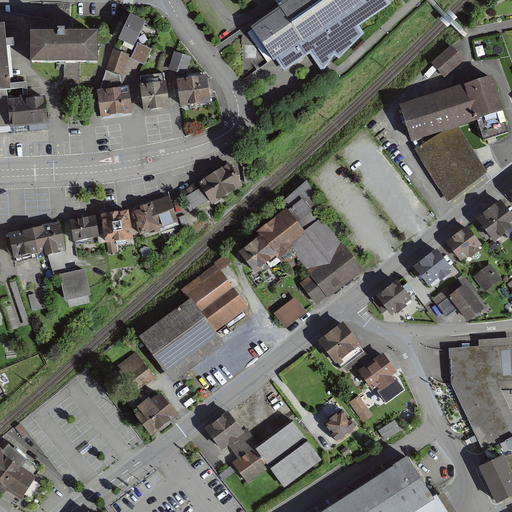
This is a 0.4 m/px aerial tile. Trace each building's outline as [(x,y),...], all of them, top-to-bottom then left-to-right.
[(365,36),(359,29),(391,7),(386,0),(362,0),(360,1),(359,0),(293,0),(278,11),(279,13),(251,32),(274,65),(277,63),(284,74),(310,56),(322,74),(334,57),(339,61),(365,36)] [(145,23),(130,16),(118,40),(133,47),(145,23)] [(5,28),(0,27),(0,130),(32,128),(47,126),(44,97),(29,99),(27,83),(10,85),(7,47),(14,46),(14,39),(6,40),(5,28)] [(96,35),(32,35),(32,62),(65,62),(65,82),(80,82),(80,62),(96,62),(96,35)] [(152,50),(138,43),(131,58),(145,65),(152,50)] [(463,60),(451,47),(432,64),(443,77),(463,60)] [(128,56),(115,51),(109,68),(121,73),(128,56)] [(189,58),(173,53),(167,69),(184,74),(189,58)] [(100,92),(98,92),(101,116),(131,112),(128,88),(122,89),(120,76),(107,71),(100,90),(100,92)] [(164,74),(140,77),(144,111),(168,108),(164,74)] [(491,77),(401,107),(412,140),(456,126),(477,119),(484,141),(487,140),(489,145),(497,142),(496,137),(508,133),(491,77)] [(206,79),(178,82),(181,107),(209,104),(206,79)] [(456,126),(412,140),(449,200),(485,172),(456,126)] [(228,165),(178,192),(188,211),(205,202),(207,206),(241,188),(228,165)] [(322,207),(305,183),(277,203),(284,213),(253,236),(256,240),(234,255),(250,277),(290,248),(311,278),(301,286),(316,307),(362,274),(322,218),(317,222),(311,215),(322,207)] [(168,200),(135,209),(132,214),(137,235),(175,224),(168,200)] [(511,230),(511,219),(500,202),(474,220),(492,245),(511,230)] [(127,213),(102,217),(106,242),(130,241),(127,213)] [(183,217),(180,218),(184,229),(190,227),(186,216),(183,217)] [(94,219),(71,223),(75,244),(97,240),(94,219)] [(59,227),(5,236),(9,259),(62,251),(59,227)] [(467,229),(445,245),(460,265),(482,250),(467,229)] [(438,252),(413,270),(428,291),(453,273),(438,252)] [(214,262),(215,264),(181,289),(188,298),(139,334),(173,380),(226,341),(217,330),(249,306),(222,269),(232,262),(226,254),(214,262)] [(502,281),(490,264),(472,277),(484,294),(502,281)] [(84,272),(58,277),(63,303),(89,298),(84,272)] [(397,284),(373,300),(387,320),(411,303),(409,300),(416,295),(409,285),(401,290),(397,284)] [(448,290),(434,300),(447,317),(459,307),(468,319),(482,308),(464,286),(452,295),(448,290)] [(31,294),(33,309),(43,308),(40,292),(31,294)] [(307,314),(294,298),(273,314),(286,330),(307,314)] [(363,351),(341,325),(318,344),(339,370),(363,351)] [(478,349),(448,350),(450,383),(483,453),(511,437),(511,413),(496,380),(511,379),(511,338),(478,340),(478,349)] [(139,352),(119,364),(136,391),(155,380),(139,352)] [(385,354),(358,372),(360,374),(350,381),(358,391),(365,386),(370,393),(376,389),(379,393),(394,383),(391,378),(398,374),(385,354)] [(173,415),(158,394),(130,415),(145,436),(173,415)] [(359,397),(351,403),(363,418),(370,413),(359,397)] [(356,428),(342,410),(325,424),(338,442),(356,428)] [(243,432),(228,412),(202,430),(219,454),(230,447),(240,461),(231,467),(245,487),(268,471),(282,490),(321,463),(292,422),(259,446),(247,430),(243,432)] [(401,431),(395,422),(380,432),(386,441),(401,431)] [(1,452),(0,450),(0,481),(0,482),(0,481),(0,489),(4,492),(8,488),(23,498),(41,469),(25,459),(9,444),(1,452)] [(511,450),(483,463),(499,502),(511,496),(511,450)] [(434,497),(407,455),(318,511),(450,511),(439,493),(434,497)]
